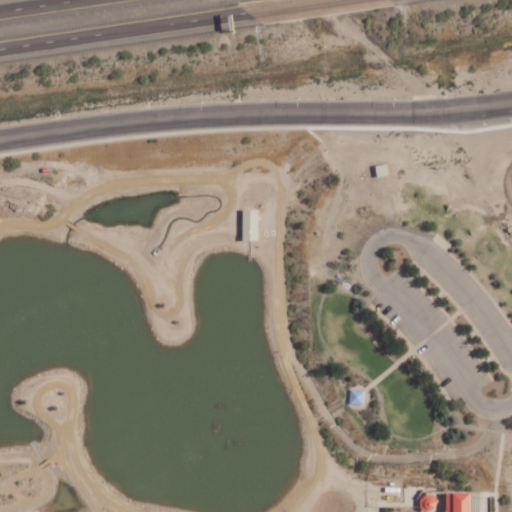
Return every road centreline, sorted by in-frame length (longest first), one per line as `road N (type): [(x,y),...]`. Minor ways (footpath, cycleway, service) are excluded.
road 1 (tertiary): [(511,104),(404,115),(206,116),(0,140)]
road 2 (motorway): [(0,49),(248,13)]
